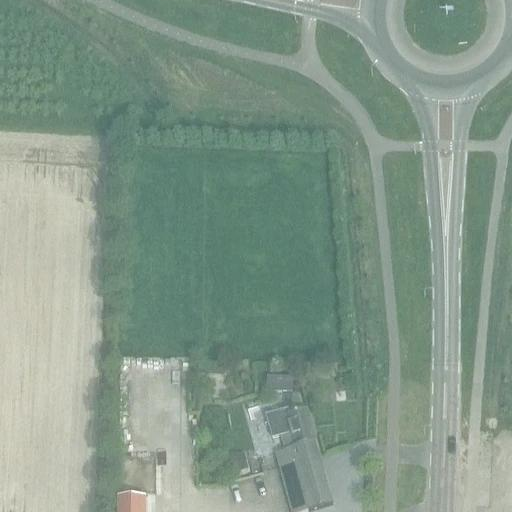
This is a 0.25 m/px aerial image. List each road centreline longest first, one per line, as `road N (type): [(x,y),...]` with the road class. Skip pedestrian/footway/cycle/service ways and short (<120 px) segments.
road 1 (tertiary): [(440,511),(444,246)]
road 2 (tertiary): [(423,88),(444,246)]
road 3 (tertiary): [(444,246),(465,88)]
